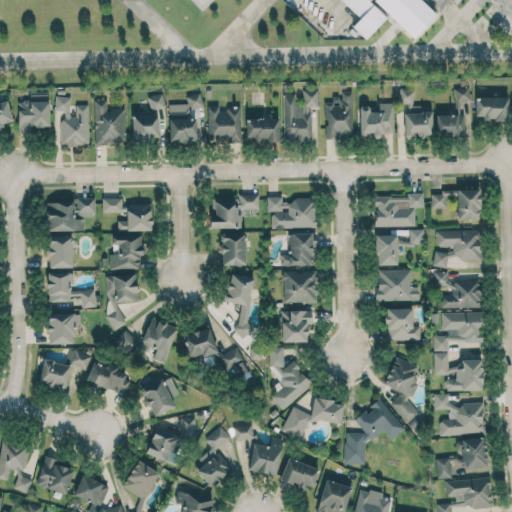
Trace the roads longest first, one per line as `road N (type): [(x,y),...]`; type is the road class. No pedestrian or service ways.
road 1 (residential): [(14,178),(503,169)]
road 2 (residential): [(503,169),(511,409)]
road 3 (residential): [(9,405),(17,369),(14,178)]
road 4 (residential): [(342,168),(347,357)]
